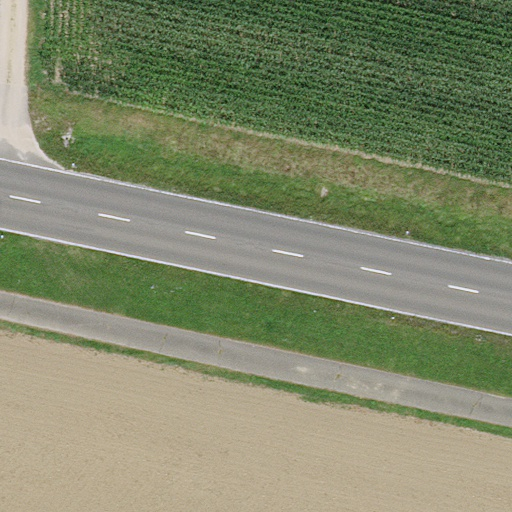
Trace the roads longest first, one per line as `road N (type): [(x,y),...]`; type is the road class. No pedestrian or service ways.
road 1 (track): [(511,424),(0,314)]
road 2 (primary): [(0,201),(511,300)]
road 3 (track): [(6,202),(12,0)]
